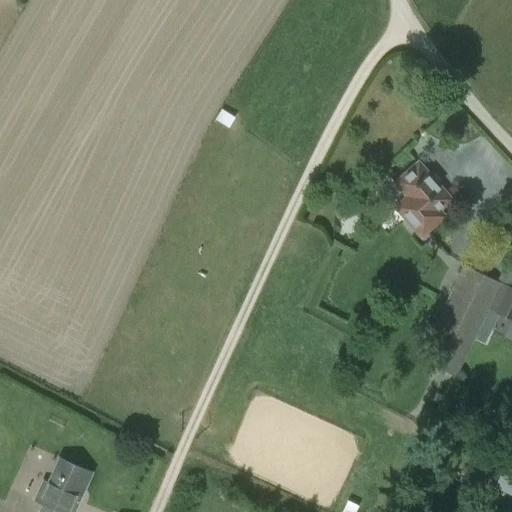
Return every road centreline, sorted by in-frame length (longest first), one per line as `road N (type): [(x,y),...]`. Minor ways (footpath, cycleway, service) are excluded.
road 1 (track): [(158,511),(315,160),(374,55),(410,28)]
road 2 (unclassified): [(511,152),(469,106),(397,0)]
